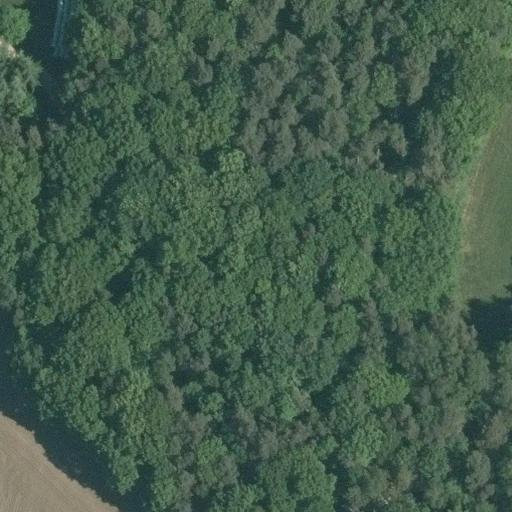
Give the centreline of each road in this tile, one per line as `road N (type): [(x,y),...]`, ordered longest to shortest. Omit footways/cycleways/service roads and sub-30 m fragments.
road 1 (track): [(0,44),(58,91),(398,511)]
road 2 (track): [(511,433),(417,511)]
